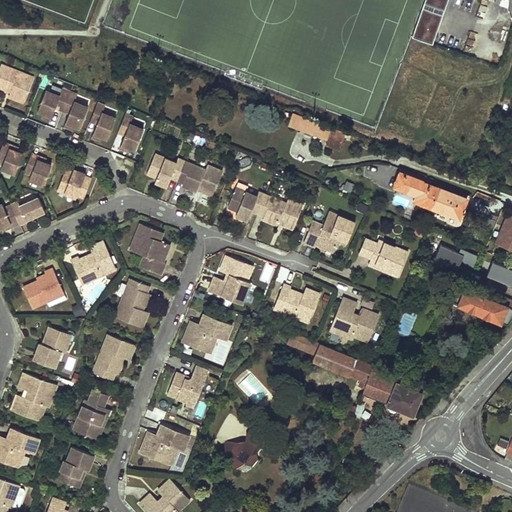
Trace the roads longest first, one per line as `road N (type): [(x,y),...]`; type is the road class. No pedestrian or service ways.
road 1 (residential): [(121,511),(111,501),(199,234),(190,219),(141,196),(119,199)]
road 2 (residential): [(0,117),(111,162),(119,199)]
road 3 (residential): [(119,199),(0,256)]
road 4 (unclassified): [(511,345),(429,434)]
